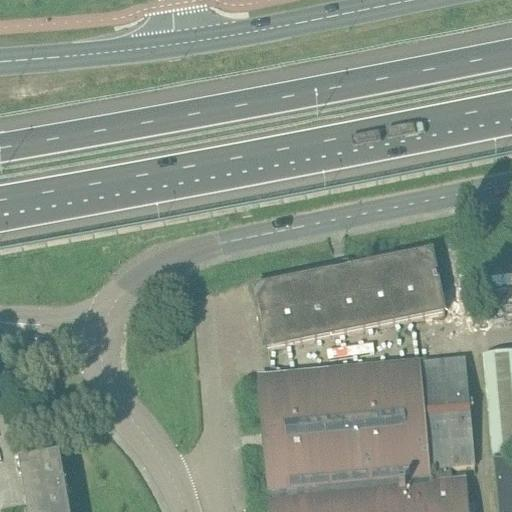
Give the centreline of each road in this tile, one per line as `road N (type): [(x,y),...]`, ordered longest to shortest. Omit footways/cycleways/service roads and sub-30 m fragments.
road 1 (motorway): [(0,200),(511,104)]
road 2 (motorway): [(511,54),(0,147)]
road 3 (secondary): [(102,341),(117,292),(172,255),(511,182)]
road 4 (secondary): [(175,43),(414,0)]
road 5 (residential): [(185,511),(158,453),(108,388),(102,341)]
road 6 (unknown): [(180,497),(217,451),(218,332)]
road 7 (secondary): [(0,60),(175,43)]
